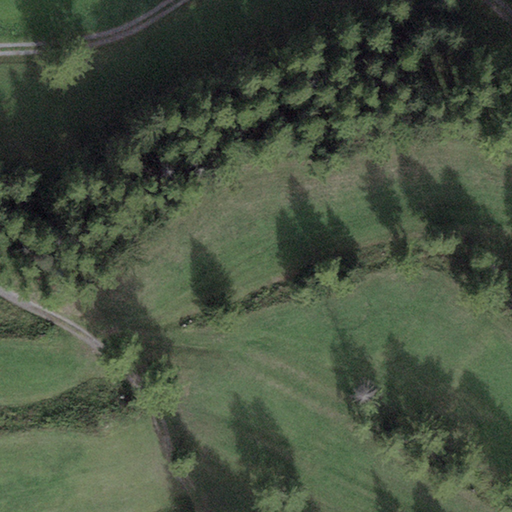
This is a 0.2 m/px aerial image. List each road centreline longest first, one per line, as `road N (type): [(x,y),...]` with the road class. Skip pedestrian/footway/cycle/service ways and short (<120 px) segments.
road 1 (track): [(0,49),(95,40),(179,0)]
road 2 (track): [(0,288),(138,377)]
road 3 (track): [(187,511),(138,377)]
